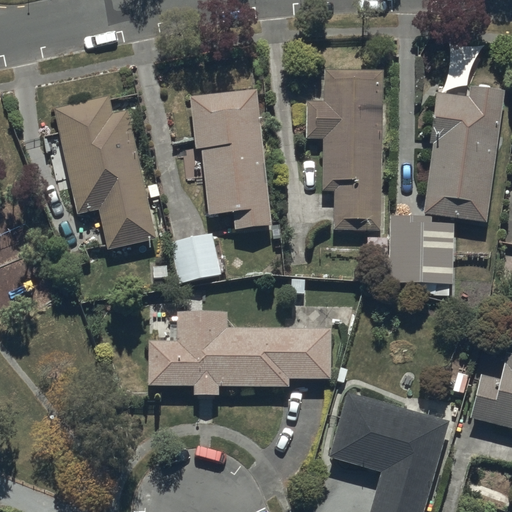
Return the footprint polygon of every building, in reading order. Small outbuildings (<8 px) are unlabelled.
[(379,74),(324,73),(323,105),(306,104),(306,142),(322,142),(321,194),(333,194),(332,231),(379,232),(380,150),(387,150),(388,102),(382,102),(382,89),(379,89),(379,74)] [(503,95),(469,90),(467,102),(436,97),(429,146),(433,147),(423,215),(484,225),(503,95)] [(256,92),(190,98),(195,150),(201,150),(207,219),(232,216),(234,233),(270,230),(256,92)] [(107,102),(54,113),(76,217),(98,213),(107,253),(154,242),(126,112),(110,115),(107,102)] [(431,225),(431,222),(431,219),(390,218),(389,234),(389,242),(366,241),(365,256),(387,257),(385,284),(421,286),(420,297),(449,299),(452,226),(431,225)] [(210,234),(169,244),(179,285),(220,275),(210,234)] [(329,330),(225,330),(225,316),(175,316),(175,346),(146,345),(146,388),(193,389),(193,400),(217,400),(217,389),(287,389),(287,381),(329,382),(329,330)] [(478,375),(467,420),(511,430),(511,358),(506,357),(501,380),(478,375)] [(424,511),(449,424),(348,396),(329,462),(381,476),(370,511),(424,511)] [(511,475),(511,472),(476,461),(466,492),(503,504),(511,475)]
